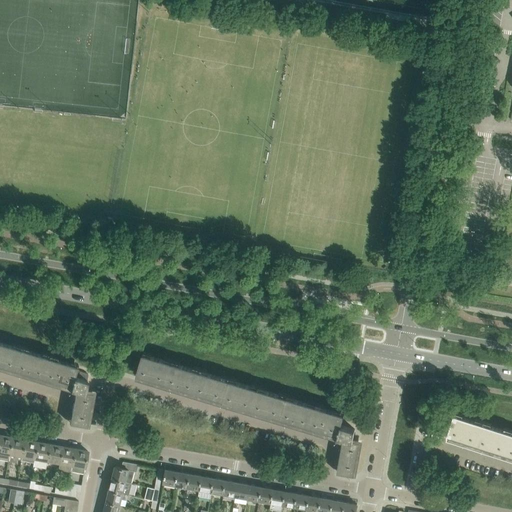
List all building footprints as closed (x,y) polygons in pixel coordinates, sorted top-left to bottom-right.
[(0,365),(5,367),(6,366),(20,371),(20,372),(34,376),(35,375),(49,379),(48,380),(63,385),(63,384),(70,386),(69,389),(75,390),(69,423),(86,426),(92,393),(85,391),(87,381),(77,378),(79,372),(75,371),(77,365),(0,342),(0,365)] [(143,353),(137,374),(144,376),(144,377),(158,381),(159,380),(173,385),(172,386),(187,390),(187,389),(201,393),(201,394),(215,399),(216,398),(230,402),(230,403),(244,407),(244,406),(259,411),(258,412),(273,416),(273,415),(287,419),(287,420),(302,425),(302,424),(316,428),(316,429),(330,433),(330,432),(338,435),(337,437),(343,439),(337,472),(354,475),(360,442),(353,440),(355,429),(341,425),(342,420),(344,414),(143,353)] [(87,381),(88,375),(88,374),(87,374),(87,373),(79,371),(79,372),(77,378),(87,381)] [(511,432),(454,414),(447,434),(455,437),(455,438),(469,442),(469,441),(483,446),(483,447),(497,451),(497,450),(511,455),(511,456),(511,432)] [(0,459),(8,461),(12,437),(0,434),(0,459)] [(17,459),(21,460),(24,439),(12,437),(8,461),(16,463),(17,459)] [(33,462),(37,442),(24,439),(21,460),(33,462)] [(49,444),(37,442),(33,462),(33,466),(45,468),(47,460),(49,444)] [(59,463),(62,446),(49,444),(47,460),(59,463)] [(62,446),(59,463),(58,470),(70,473),(70,471),(74,448),(62,446)] [(87,451),(74,448),(70,471),(83,473),(87,451)] [(121,467),(115,466),(112,478),(132,483),(135,471),(137,472),(139,464),(123,461),(121,467)] [(175,485),(178,471),(166,469),(163,483),(175,485)] [(190,473),(178,471),(175,485),(188,488),(190,473)] [(202,476),(190,473),(188,488),(200,490),(202,476)] [(202,476),(200,490),(199,495),(210,498),(211,492),(214,478),(202,476)] [(112,478),(109,490),(123,494),(128,495),(132,483),(112,478)] [(226,480),(214,478),(211,492),(223,494),(226,480)] [(29,488),(41,490),(42,485),(35,484),(35,481),(30,480),(30,483),(29,488)] [(223,494),(235,496),(238,482),(226,480),(223,494)] [(247,498),(250,484),(238,482),(235,496),(247,498)] [(261,487),(250,484),(247,498),(259,500),(261,487)] [(271,503),(274,489),(261,487),(259,500),(271,503)] [(10,489),(7,502),(13,503),(15,496),(16,490),(10,489)] [(67,490),(66,495),(79,497),(80,491),(67,489),(67,490)] [(274,489),(271,503),(270,508),(282,510),(283,505),(285,491),(274,489)] [(123,494),(109,490),(106,502),(120,505),(123,494)] [(295,507),(297,493),(285,491),(283,505),(295,507)] [(309,495),(297,493),(295,507),(307,509),(309,495)] [(307,509),(318,511),(320,505),(321,497),(309,495),(307,509)] [(320,505),(318,511),(330,511),(333,500),(321,497),(320,505)] [(66,499),(65,505),(77,507),(78,501),(66,499)] [(342,511),(345,502),(333,500),(330,511),(342,511)] [(106,502),(103,511),(117,511),(120,505),(106,502)] [(160,502),(158,511),(170,511),(171,511),(165,510),(166,503),(160,502)] [(355,511),(357,504),(345,502),(342,511),(355,511)]
